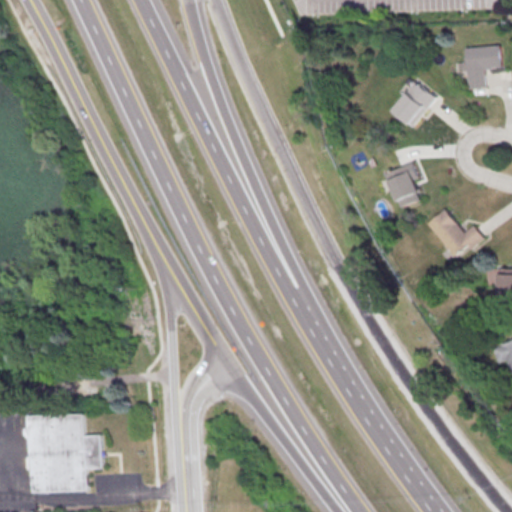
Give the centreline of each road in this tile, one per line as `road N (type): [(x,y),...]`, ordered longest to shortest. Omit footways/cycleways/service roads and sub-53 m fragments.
road 1 (tertiary): [(509,511),(379,328),(261,106),(218,0)]
road 2 (motorway): [(85,0),(187,221),(291,403),(370,511)]
road 3 (motorway): [(296,292),(148,0)]
road 4 (motorway): [(296,292),(186,0)]
road 5 (secondary): [(169,267),(28,0)]
road 6 (motorway): [(435,511),(296,292)]
road 7 (motorway): [(222,353),(344,511)]
road 8 (tertiary): [(169,267),(183,421)]
road 9 (residential): [(511,135),(477,134),(462,156),(511,183)]
